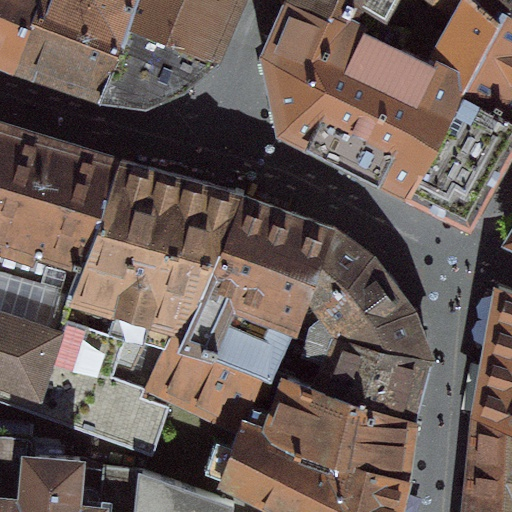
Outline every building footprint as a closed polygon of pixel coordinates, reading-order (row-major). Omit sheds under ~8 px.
[(0,0),(0,59),(20,67),(43,0),(0,0)] [(43,0),(20,67),(103,100),(140,0),(43,0)] [(255,0),(140,0),(103,100),(153,115),(187,102),(224,72),(255,0)] [(358,28),(289,3),(268,55),(284,130),(405,191),(501,21),(476,0),(432,0),(459,20),(435,65),(358,28)] [(290,0),(289,3),(358,28),(368,9),(385,16),(395,0),(290,0)] [(511,0),(477,0),(497,16),(504,4),(511,10),(511,0)] [(501,21),(405,191),(475,227),(511,159),(511,10),(504,4),(497,16),(501,21)] [(123,162),(0,125),(0,233),(16,239),(11,252),(65,270),(70,257),(91,264),(123,162)] [(249,193),(123,162),(91,264),(79,298),(123,312),(177,328),(184,331),(249,193)] [(332,227),(249,193),(184,331),(181,339),(211,352),(232,300),(275,319),(254,370),(275,379),(278,371),(287,351),(310,294),(332,227)] [(377,253),(332,227),(310,294),(339,333),(429,359),(411,307),(377,253)] [(0,399),(155,455),(170,406),(145,398),(147,389),(112,377),(127,334),(116,330),(123,312),(79,298),(91,264),(70,257),(65,270),(46,326),(0,310),(0,399)] [(511,295),(499,292),(491,353),(481,415),(511,427),(511,295)] [(335,347),(339,333),(319,327),(314,340),(335,347)] [(398,511),(406,477),(258,427),(268,401),(277,380),(275,379),(254,370),(211,352),(181,339),(184,331),(177,328),(152,381),(242,426),(224,478),(291,511),(398,511)] [(418,419),(429,359),(339,333),(335,347),(314,340),(311,349),(332,356),(322,387),(418,419)] [(278,371),(295,377),(302,380),(309,360),(287,351),(278,371)] [(406,477),(418,419),(322,387),(302,380),(295,377),(281,407),(268,401),(258,427),(406,477)] [(511,511),(511,427),(481,415),(471,496),(469,511),(511,511)] [(0,511),(66,511),(74,449),(0,419),(0,511)] [(135,511),(141,470),(74,449),(66,511),(135,511)] [(234,511),(236,502),(141,470),(135,511),(234,511)]
